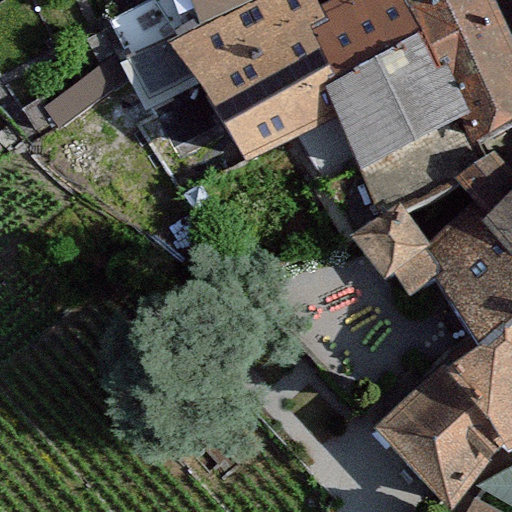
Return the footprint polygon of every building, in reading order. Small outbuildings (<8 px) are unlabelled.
[(79,140),(150,86),(139,64),(216,27),(222,37),(313,0),(186,0),(112,38),(111,75),(61,113),(79,140)] [(370,130),(360,101),(329,37),(345,29),(341,22),(328,0),(313,0),(222,37),(216,27),(139,64),(150,86),(159,105),(213,79),(277,181),(318,159),(370,130)] [(318,159),(347,240),(405,215),(449,213),(472,198),(511,171),(511,158),(509,151),(502,136),(509,131),(511,136),(511,29),(499,1),(498,0),(419,0),(444,53),(360,101),(370,130),(318,159)] [(419,0),(387,0),(341,22),(345,29),(329,37),(360,101),(444,53),(419,0)] [(511,171),(472,198),(475,204),(482,203),(505,235),(481,233),(511,270),(511,171)] [(376,435),(453,508),(510,453),(511,455),(511,270),(481,233),(464,212),(432,250),(405,215),(347,240),(391,293),(402,287),(416,305),(438,287),(487,354),(437,375),(376,435)] [(511,481),(492,494),(511,505),(511,481)]
